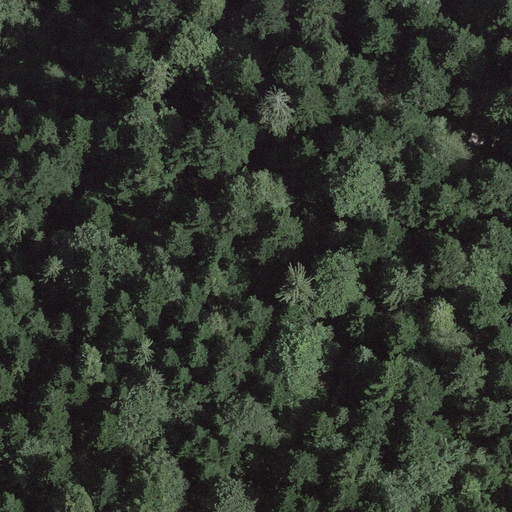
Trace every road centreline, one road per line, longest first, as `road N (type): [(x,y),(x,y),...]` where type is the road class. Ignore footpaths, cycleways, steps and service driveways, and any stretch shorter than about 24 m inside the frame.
road 1 (track): [(220,511),(280,459),(472,154),(483,124),(496,0)]
road 2 (track): [(0,85),(113,0)]
